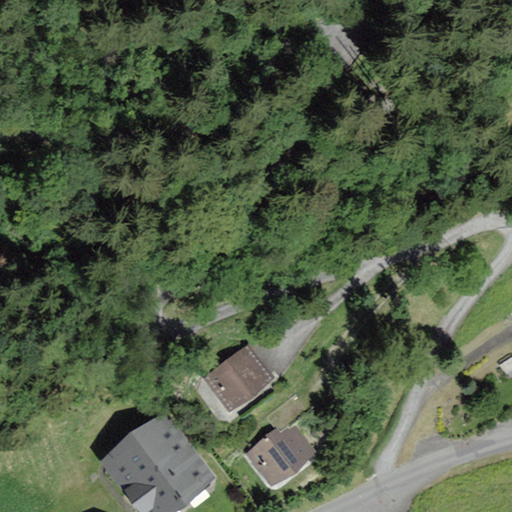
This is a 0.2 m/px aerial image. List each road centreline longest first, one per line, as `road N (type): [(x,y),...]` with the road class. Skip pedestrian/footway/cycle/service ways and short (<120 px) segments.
road 1 (track): [(0,130),(183,125),(336,27),(346,39),(341,53),(250,212),(207,265),(164,296),(155,315),(170,322),(225,311),(359,258),(372,267)]
road 2 (residential): [(511,442),(385,481),(323,511)]
